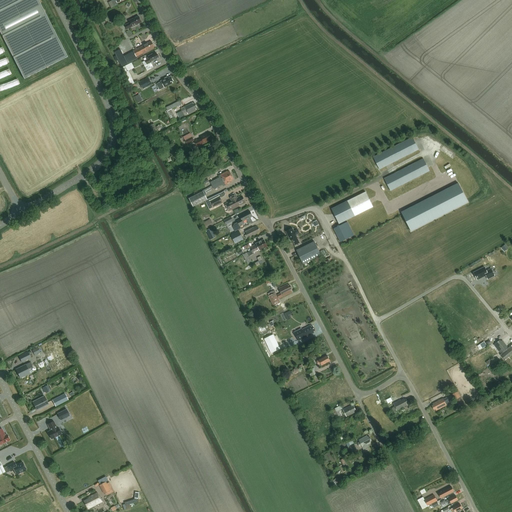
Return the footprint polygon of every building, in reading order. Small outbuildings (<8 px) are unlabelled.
[(0,0),(0,31),(24,79),(67,57),(38,0),(0,0)] [(99,22),(105,19),(103,14),(96,17),(99,22)] [(132,27),(142,23),(139,16),(129,21),(130,23),(125,25),(127,30),(132,27)] [(136,57),(155,48),(152,42),(148,43),(144,45),(144,46),(124,56),(120,49),(115,52),(117,55),(114,57),(117,61),(119,60),(122,66),(137,59),(136,57)] [(151,63),(159,58),(157,53),(153,55),(152,54),(148,56),(150,58),(143,62),(148,71),(154,67),(151,63)] [(134,68),(132,63),(122,68),(125,73),(134,68)] [(172,82),(173,81),(171,77),(170,78),(169,77),(168,78),(167,77),(163,79),(164,80),(161,81),(164,88),(173,83),(172,82)] [(148,78),(140,82),(143,89),(152,84),(148,78)] [(166,107),(168,111),(183,104),(181,100),(166,107)] [(196,109),(197,108),(195,103),(193,104),(193,103),(184,107),(185,109),(182,111),(185,116),(196,110),(196,109)] [(197,146),(201,145),(204,143),(213,139),(210,133),(201,137),(202,138),(198,140),(195,142),(196,145),(191,147),(193,150),(198,148),(197,146)] [(379,170),(419,150),(412,138),(373,158),(379,170)] [(204,154),(205,156),(201,158),(202,162),(207,159),(218,154),(217,152),(219,151),(217,147),(215,148),(214,146),(206,151),(207,152),(204,154)] [(390,191),(429,171),(423,159),(384,179),(390,191)] [(218,183),(232,176),(229,171),(228,172),(227,171),(218,176),(219,178),(210,182),(211,185),(217,181),(218,183)] [(214,189),(225,184),(226,185),(232,182),(231,181),(234,179),(232,176),(218,183),(217,181),(211,185),(214,189)] [(468,203),(458,183),(401,212),(411,232),(468,203)] [(103,201),(108,198),(103,189),(98,192),(103,201)] [(193,207),(207,200),(202,192),(188,199),(193,207)] [(366,192),(348,201),(331,209),(339,224),(355,216),(373,207),(366,192)] [(229,211),(246,203),(242,196),(237,198),(236,195),(230,198),(232,201),(225,204),(229,211)] [(213,208),(223,203),(220,196),(210,202),(213,208)] [(241,219),(237,221),(237,223),(234,224),(233,227),(235,231),(241,228),(240,226),(244,224),(243,221),(252,216),(250,211),(240,216),(241,219)] [(205,229),(213,225),(210,219),(202,223),(205,229)] [(340,242),(354,236),(347,222),(334,229),(340,242)] [(255,234),(260,231),(258,227),(256,228),(256,227),(254,228),(253,227),(245,231),(247,235),(244,236),(246,240),(255,235),(255,234)] [(211,228),(206,231),(210,240),(216,237),(211,228)] [(300,243),(296,235),(292,228),(286,232),(291,241),(293,240),(295,245),(300,243)] [(252,250),(266,243),(264,240),(256,244),(251,247),(252,250),(246,253),(252,250)] [(303,264),(321,255),(314,242),(296,250),(303,264)] [(254,254),(253,253),(259,250),(259,251),(268,247),(266,243),(252,250),(246,253),(243,255),(248,264),(252,262),(249,256),(254,254)] [(262,255),(259,257),(260,260),(256,262),(258,266),(265,262),(262,255)] [(485,267),(475,272),(478,279),(486,276),(487,279),(495,276),(491,269),(487,271),(485,267)] [(283,297),(292,292),(290,290),(292,289),(290,285),(288,286),(288,284),(279,289),(281,293),(276,295),(274,291),(268,293),(270,296),(269,296),(274,306),(280,303),(278,299),(283,297)] [(302,330),(305,336),(305,337),(314,333),(313,331),(315,331),(313,326),(311,327),(310,325),(302,330)] [(494,345),(501,354),(500,355),(504,360),(511,353),(511,346),(508,348),(502,340),(501,341),(500,340),(494,345)] [(28,352),(19,357),(22,362),(31,357),(28,352)] [(322,365),(330,361),(327,356),(319,360),(316,362),(318,365),(321,363),(322,365)] [(30,362),(24,365),(16,369),(20,378),(30,373),(28,369),(33,367),(30,362)] [(451,394),(454,401),(461,398),(458,391),(451,394)] [(59,404),(74,397),(71,393),(57,400),(59,404)] [(444,399),(447,405),(450,403),(449,401),(453,400),(451,395),(447,397),(444,399)] [(37,410),(48,404),(44,396),(33,402),(37,410)] [(436,411),(447,405),(444,399),(443,398),(432,404),(433,405),(432,406),(434,410),(435,409),(436,411)] [(407,404),(408,403),(406,399),(404,400),(404,399),(400,400),(393,403),(395,407),(392,408),(394,412),(407,405),(407,404)] [(333,413),(340,410),(342,409),(340,405),(331,410),(333,413)] [(354,411),(356,410),(354,406),(352,407),(351,405),(343,410),(346,417),(355,412),(354,411)] [(57,414),(61,420),(70,415),(67,409),(57,414)] [(337,422),(342,420),(340,417),(342,415),(340,410),(333,413),(337,422)] [(48,432),(52,439),(61,434),(58,427),(57,427),(54,421),(48,425),(49,428),(50,428),(51,430),(48,432)] [(2,429),(0,429),(0,444),(0,445),(10,440),(7,435),(5,436),(2,429)] [(370,441),(372,441),(369,436),(368,437),(367,436),(358,440),(362,447),(371,443),(370,441)] [(3,468),(0,461),(0,474),(5,472),(5,473),(10,471),(11,472),(14,470),(16,475),(23,472),(23,471),(26,469),(23,462),(16,465),(14,462),(8,466),(3,468)] [(99,485),(104,494),(111,490),(106,481),(99,485)] [(454,491),(451,486),(447,489),(446,488),(442,491),(438,493),(441,498),(454,491)] [(88,509),(102,501),(98,492),(89,497),(89,498),(84,501),(88,509)] [(427,505),(437,500),(434,495),(424,500),(427,505)] [(451,503),(458,500),(455,495),(448,499),(449,499),(446,501),(448,504),(451,503)] [(428,506),(427,505),(424,500),(423,497),(418,500),(422,509),(428,506)]
